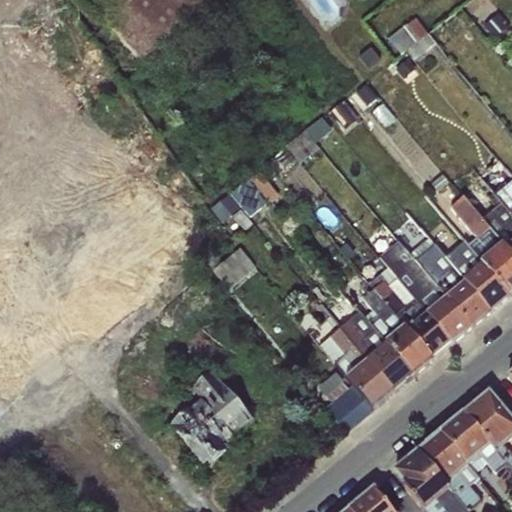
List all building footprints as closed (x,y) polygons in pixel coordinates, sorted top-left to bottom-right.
[(128,0),(156,25),(178,0),(128,0)] [(420,19),(393,36),(402,49),(428,32),(420,19)] [(0,383),(7,392),(161,263),(76,161),(0,223),(0,383)] [(262,172),(237,195),(257,217),(282,194),(262,172)] [(494,209),(482,219),(511,256),(511,216),(495,195),(479,176),(472,182),(494,209)] [(511,181),(495,195),(511,216),(511,181)] [(248,228),(256,221),(236,197),(228,203),(248,228)] [(474,239),(466,246),(510,298),(511,296),(511,256),(482,219),(464,197),(449,209),(474,239)] [(429,239),(408,256),(472,329),(491,314),(445,257),(429,239)] [(377,259),(385,269),(452,346),(472,329),(408,256),(397,242),(379,258),(377,259)] [(463,242),(445,257),(491,314),(510,298),(466,246),(463,242)] [(216,268),(232,289),(261,267),(245,247),(216,268)] [(385,269),(368,284),(433,361),(452,346),(385,269)] [(353,307),(358,313),(412,378),(433,361),(368,284),(365,280),(357,287),(365,297),(353,307)] [(340,328),(392,396),(412,378),(358,313),(340,328)] [(392,396),(340,328),(317,347),(333,365),(310,384),(319,394),(340,376),(349,386),(323,408),(345,434),(392,396)] [(226,448),(254,424),(212,374),(190,391),(200,402),(175,422),(172,432),(202,467),(206,465),(209,467),(228,452),(226,448)] [(463,413),(489,449),(496,455),(511,440),(511,419),(490,391),(463,413)] [(489,449),(463,413),(439,434),(467,466),(489,449)] [(467,466),(439,434),(417,452),(445,485),(467,466)] [(445,485),(417,452),(392,474),(404,486),(402,489),(422,511),(426,511),(450,491),(445,485)] [(348,510),(349,511),(394,511),(373,490),(348,510)]
